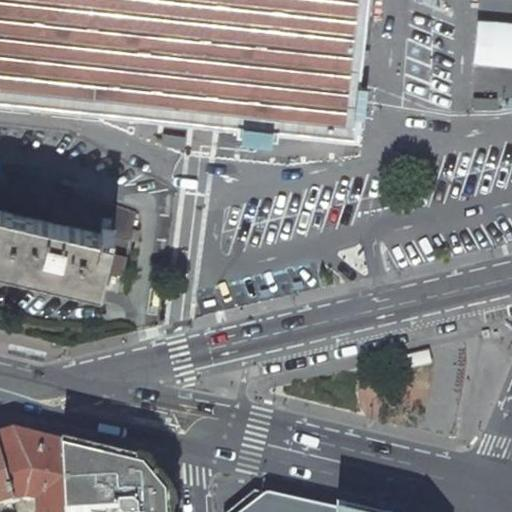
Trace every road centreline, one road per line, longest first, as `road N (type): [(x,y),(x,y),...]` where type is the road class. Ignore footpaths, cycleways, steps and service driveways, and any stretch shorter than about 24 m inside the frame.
road 1 (tertiary): [(511,280),(54,395)]
road 2 (primary): [(488,493),(194,424)]
road 3 (primary): [(194,424),(54,395)]
